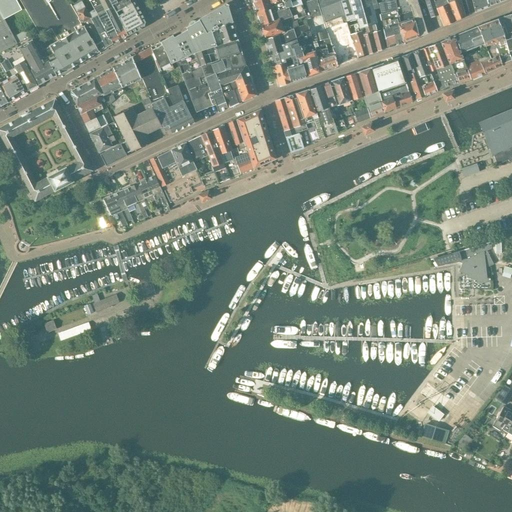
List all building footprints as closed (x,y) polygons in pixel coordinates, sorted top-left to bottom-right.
[(0,0),(0,11),(5,20),(23,10),(18,0),(0,0)] [(0,0),(0,83),(1,85),(0,85),(0,87),(8,102),(27,91),(14,68),(26,62),(18,48),(13,38),(5,20),(0,11),(0,0)] [(76,64),(98,52),(84,26),(82,27),(78,19),(79,18),(67,0),(19,0),(40,35),(51,29),(57,39),(55,40),(57,42),(46,49),(44,48),(46,47),(42,40),(39,41),(36,34),(30,38),(26,31),(13,38),(18,48),(26,62),(38,85),(56,75),(64,72),(76,64)] [(70,0),(84,26),(98,52),(98,51),(99,52),(105,48),(83,1),(84,0),(70,0)] [(84,0),(83,1),(105,48),(106,48),(119,41),(111,26),(103,10),(101,11),(96,0),(84,0)] [(111,26),(119,41),(120,40),(126,36),(113,9),(108,0),(98,0),(103,10),(111,26)] [(108,0),(113,9),(126,36),(127,35),(144,26),(146,22),(133,0),(108,0)] [(278,7),(280,10),(284,8),(288,6),(285,0),(264,0),(254,5),(257,13),(272,7),(273,9),(278,7)] [(299,0),(300,1),(302,7),(292,11),(296,20),(305,16),(310,15),(311,17),(322,13),(320,5),(318,0),(299,0)] [(318,0),(320,5),(322,13),(324,23),(325,30),(347,24),(353,22),(347,0),(318,0)] [(347,0),(353,22),(358,21),(360,30),(368,27),(374,26),(376,25),(373,16),(371,11),(367,1),(363,2),(362,0),(347,0)] [(362,0),(363,2),(367,1),(371,11),(378,8),(375,0),(362,0)] [(382,0),(383,2),(377,4),(380,14),(385,12),(390,11),(396,9),(394,0),(393,0),(382,0)] [(412,21),(407,5),(405,0),(394,0),(396,9),(398,18),(396,19),(401,35),(400,35),(403,43),(418,38),(412,21)] [(416,0),(405,0),(407,5),(412,21),(418,38),(419,37),(427,34),(426,31),(416,0)] [(424,0),(430,19),(439,15),(443,27),(439,15),(434,2),(433,0),(424,0)] [(465,17),(459,0),(433,0),(434,2),(439,0),(446,0),(455,21),(465,17)] [(446,0),(439,0),(434,2),(439,15),(443,27),(455,21),(446,0)] [(459,0),(465,17),(473,13),(469,0),(459,0)] [(486,0),(471,0),(475,12),(489,7),(486,0)] [(292,11),(302,7),(300,1),(293,4),(288,6),(284,8),(280,10),(275,13),(277,19),(292,11)] [(223,6),(197,21),(204,34),(188,42),(191,48),(185,51),(187,54),(182,56),(182,57),(188,55),(211,48),(205,34),(211,31),(232,23),(227,7),(223,6)] [(275,13),(280,10),(278,7),(273,9),(272,7),(257,13),(261,27),(277,19),(275,13)] [(385,12),(380,14),(378,14),(381,25),(384,24),(383,20),(384,19),(388,18),(396,45),(403,43),(400,35),(401,35),(396,19),(398,18),(396,9),(390,11),(385,12)] [(263,33),(265,39),(291,30),(289,26),(291,25),(291,22),(296,20),(292,11),(277,19),(261,27),(263,33)] [(314,42),(322,71),(336,66),(336,67),(337,66),(333,52),(332,53),(328,40),(327,37),(325,30),(324,23),(322,13),(311,17),(310,15),(305,16),(306,19),(307,19),(310,29),(312,36),(314,42)] [(511,14),(498,19),(494,20),(507,54),(510,62),(511,61),(511,14)] [(297,38),(303,31),(310,29),(307,19),(306,19),(305,16),(296,20),(291,22),(291,25),(289,26),(291,30),(265,39),(270,55),(283,50),(282,43),(297,38)] [(388,18),(384,19),(386,26),(382,27),(388,48),(396,45),(388,18)] [(486,23),(483,24),(494,50),(494,49),(495,52),(497,51),(499,56),(498,57),(502,66),(510,62),(507,54),(494,20),(486,23)] [(188,42),(204,34),(197,21),(159,43),(170,67),(171,68),(175,66),(172,62),(182,57),(182,56),(187,54),(185,51),(191,48),(188,42)] [(361,32),(360,30),(358,21),(353,22),(347,24),(357,59),(369,55),(366,47),(363,42),(362,36),(361,32)] [(237,40),(232,23),(211,31),(217,46),(237,40)] [(347,24),(325,30),(328,40),(330,39),(334,52),(333,52),(337,66),(341,64),(350,61),(351,61),(354,60),(355,60),(357,59),(347,24)] [(477,27),(474,28),(483,44),(487,52),(494,50),(483,24),(477,27)] [(374,26),(368,27),(377,52),(384,49),(379,31),(375,32),(374,26)] [(377,52),(368,27),(360,30),(361,32),(362,36),(363,42),(366,47),(369,55),(377,52)] [(474,28),(465,32),(469,42),(470,42),(473,48),(483,44),(474,28)] [(295,47),(303,45),(301,39),(312,36),(310,29),(303,31),(297,38),(282,43),(283,50),(270,55),(273,65),(284,62),(283,60),(297,55),(297,53),(295,47)] [(217,46),(211,31),(205,34),(211,48),(217,46)] [(454,36),(453,37),(460,53),(473,48),(470,42),(469,42),(465,32),(454,36)] [(295,47),(297,53),(297,55),(298,57),(302,68),(305,67),(308,77),(322,71),(314,42),(312,36),(301,39),(303,45),(295,47)] [(440,42),(439,42),(443,54),(446,65),(449,64),(450,66),(451,71),(456,84),(470,80),(465,66),(466,65),(464,61),(462,61),(460,53),(453,37),(440,42)] [(207,93),(210,92),(220,88),(217,82),(215,76),(219,75),(219,73),(231,68),(245,63),(237,40),(217,46),(211,48),(188,55),(182,57),(172,62),(175,66),(171,68),(172,71),(179,68),(197,112),(212,105),(211,102),(214,101),(214,99),(210,100),(207,93)] [(427,47),(436,70),(439,79),(433,81),(437,91),(443,89),(454,84),(456,84),(451,71),(450,66),(449,64),(446,65),(443,54),(439,42),(427,47)] [(170,67),(159,43),(149,48),(158,67),(162,75),(171,71),(172,71),(171,68),(170,67)] [(422,49),(421,49),(430,72),(436,70),(427,47),(426,47),(422,49)] [(168,94),(164,86),(157,68),(158,67),(149,48),(132,57),(130,58),(140,79),(142,79),(144,84),(151,101),(165,95),(168,94)] [(420,50),(411,53),(415,68),(419,78),(421,86),(424,84),(431,82),(433,81),(431,74),(430,72),(421,49),(420,50)] [(488,54),(478,59),(479,61),(480,63),(481,65),(485,73),(502,66),(498,57),(499,56),(497,51),(495,52),(494,49),(494,50),(487,52),(488,54)] [(409,54),(402,56),(407,70),(409,69),(415,68),(411,53),(409,54)] [(283,60),(284,62),(290,83),(308,77),(305,67),(302,68),(298,57),(297,55),(283,60)] [(140,79),(130,58),(113,68),(111,68),(121,88),(135,81),(136,83),(138,82),(139,86),(144,84),(142,79),(140,79)] [(381,102),(392,98),(399,95),(409,92),(398,59),(370,68),(378,93),(380,98),(381,102)] [(466,65),(465,66),(470,80),(472,79),(485,74),(485,73),(481,65),(480,63),(479,61),(475,62),(475,61),(471,63),(472,63),(466,65)] [(38,85),(26,62),(14,68),(27,91),(38,85)] [(279,87),(290,83),(284,62),(273,65),(273,67),(279,87)] [(245,66),(245,63),(231,68),(219,73),(219,75),(215,76),(217,82),(219,87),(227,84),(230,91),(236,88),(252,82),(245,66)] [(112,93),(121,88),(111,68),(96,77),(95,78),(103,94),(104,96),(105,95),(112,93)] [(357,72),(356,73),(363,97),(378,93),(370,68),(357,72)] [(411,73),(408,74),(417,100),(423,97),(425,96),(421,86),(419,78),(415,68),(409,69),(411,73)] [(166,85),(164,86),(168,94),(165,95),(165,96),(170,94),(167,88),(177,85),(171,71),(162,75),(166,85)] [(363,97),(356,73),(343,77),(342,77),(350,101),(351,103),(364,99),(363,97)] [(334,96),(337,104),(338,106),(350,101),(342,77),(331,81),(336,95),(334,96)] [(95,78),(92,80),(83,85),(71,91),(70,95),(77,109),(89,132),(99,128),(91,110),(99,106),(95,98),(103,94),(95,78)] [(331,82),(322,85),(329,107),(332,106),(334,112),(340,110),(338,106),(337,104),(334,96),(336,95),(331,81),(331,82)] [(424,84),(421,86),(425,96),(434,92),(437,91),(433,81),(431,82),(424,84)] [(236,96),(239,103),(256,95),(252,82),(236,88),(239,95),(236,96)] [(0,106),(8,102),(0,87),(0,85),(1,85),(0,83),(0,106)] [(221,91),(228,108),(239,103),(236,96),(239,95),(236,88),(230,91),(227,84),(219,87),(220,88),(221,91)] [(182,98),(177,85),(167,88),(170,94),(165,96),(169,104),(182,98)] [(333,119),(329,107),(322,85),(308,90),(325,138),(337,132),(334,123),(334,122),(333,119)] [(210,92),(207,93),(210,100),(214,99),(214,101),(218,112),(228,108),(221,91),(220,88),(210,92)] [(139,93),(142,100),(148,97),(145,90),(139,93)] [(308,90),(295,94),(302,115),(307,128),(311,143),(325,138),(308,90)] [(453,92),(453,91),(453,90),(442,94),(443,95),(445,101),(454,99),(453,92)] [(399,95),(392,98),(396,108),(412,102),(409,92),(399,95)] [(112,93),(105,95),(109,104),(115,100),(112,93)] [(372,106),(381,102),(380,98),(378,93),(363,97),(364,99),(366,108),(367,110),(373,108),(372,106)] [(284,97),(293,123),(302,147),(311,143),(307,128),(302,115),(295,94),(284,97)] [(172,133),(177,131),(169,109),(168,105),(164,97),(151,102),(148,97),(142,100),(147,110),(143,111),(142,111),(142,112),(137,115),(136,114),(135,114),(132,110),(133,108),(131,108),(130,109),(128,110),(127,109),(125,110),(126,111),(117,115),(116,114),(115,115),(116,116),(115,117),(113,117),(113,118),(114,118),(116,122),(115,123),(115,124),(116,124),(119,128),(118,129),(119,131),(120,130),(124,137),(123,137),(123,139),(122,139),(124,143),(127,149),(130,148),(131,150),(130,152),(131,152),(131,151),(134,150),(135,152),(136,151),(135,150),(146,145),(146,146),(147,145),(147,144),(149,143),(150,143),(150,142),(150,141),(147,136),(147,135),(147,134),(148,134),(147,133),(160,127),(161,127),(161,126),(160,125),(160,124),(161,124),(165,132),(170,129),(172,133)] [(293,123),(284,97),(274,101),(282,127),(293,123)] [(396,108),(392,98),(381,102),(384,113),(387,112),(396,108)] [(12,138),(52,116),(61,111),(55,101),(56,100),(55,99),(53,99),(53,100),(32,111),(30,108),(18,114),(19,117),(0,127),(0,135),(4,143),(12,138)] [(183,99),(168,105),(169,109),(177,131),(194,123),(183,99)] [(373,108),(367,110),(370,118),(384,113),(381,102),(372,106),(373,108)] [(261,108),(237,119),(245,144),(253,169),(276,159),(261,108)] [(370,118),(367,110),(366,108),(361,110),(354,113),(357,123),(364,120),(370,118)] [(61,111),(52,116),(57,126),(66,121),(61,111)] [(223,125),(231,148),(237,166),(240,174),(253,169),(245,144),(237,119),(223,125)] [(342,119),(334,122),(334,123),(337,132),(346,128),(342,119)] [(489,150),(492,156),(493,155),(497,165),(508,160),(509,162),(511,160),(511,119),(482,132),(488,145),(489,150)] [(57,126),(62,135),(71,130),(66,121),(57,126)] [(293,123),(282,127),(290,152),(302,147),(293,123)] [(371,123),(361,127),(362,129),(364,135),(374,131),(371,124),(371,123)] [(231,148),(223,125),(211,131),(219,152),(231,148)] [(94,144),(112,135),(107,126),(90,134),(94,144)] [(71,130),(62,135),(67,144),(75,139),(71,130)] [(201,136),(208,155),(209,158),(217,176),(219,182),(230,178),(226,170),(219,152),(211,131),(201,136)] [(114,141),(112,135),(94,144),(98,153),(112,147),(110,143),(114,141)] [(208,155),(201,136),(186,143),(185,143),(193,162),(208,155)] [(17,147),(12,138),(4,143),(9,151),(17,147)] [(72,153),(80,149),(75,139),(67,144),(72,153)] [(130,154),(127,149),(124,143),(99,155),(105,165),(107,166),(126,156),(130,154)] [(204,188),(202,183),(194,165),(193,162),(185,143),(150,160),(170,203),(176,200),(190,193),(193,192),(204,188)] [(9,152),(14,161),(22,157),(17,147),(9,151),(9,152)] [(237,166),(231,148),(219,152),(226,170),(237,166)] [(72,153),(77,163),(85,158),(80,149),(72,153)] [(209,158),(208,155),(193,162),(194,165),(202,183),(217,176),(209,158)] [(26,165),(22,157),(14,161),(18,169),(26,165)] [(66,169),(73,181),(90,172),(94,170),(88,158),(86,159),(85,158),(77,163),(66,169)] [(477,164),(461,169),(464,177),(479,172),(477,164)] [(18,169),(23,178),(31,174),(26,165),(18,169)] [(237,166),(226,170),(230,178),(240,174),(237,166)] [(73,181),(66,169),(65,167),(46,176),(47,179),(54,191),(73,181)] [(36,184),(31,174),(23,178),(28,189),(36,184)] [(162,192),(154,176),(146,180),(155,200),(160,197),(164,204),(167,203),(162,192)] [(202,183),(204,188),(219,182),(217,176),(202,183)] [(36,184),(28,189),(34,200),(35,202),(36,201),(54,191),(47,179),(36,184)] [(137,183),(145,200),(148,208),(149,211),(153,209),(149,202),(155,200),(146,180),(137,183)] [(137,183),(130,187),(139,206),(140,208),(142,211),(141,212),(144,218),(147,217),(144,209),(148,208),(145,200),(137,183)] [(130,187),(120,191),(130,212),(135,210),(137,213),(141,212),(142,211),(140,208),(139,206),(130,187)] [(113,194),(121,213),(125,211),(130,222),(134,221),(130,212),(120,191),(113,194)] [(198,197),(201,203),(211,199),(209,192),(208,191),(198,195),(198,197)] [(127,225),(121,213),(113,194),(103,199),(111,217),(117,214),(123,227),(125,226),(127,225)] [(433,259),(437,266),(458,262),(462,264),(461,266),(460,269),(468,272),(467,274),(476,277),(476,279),(486,280),(486,277),(484,259),(489,256),(487,251),(491,248),(490,241),(453,253),(433,259)] [(116,295),(100,301),(97,294),(91,296),(94,303),(93,304),(96,311),(119,303),(116,295)] [(90,304),(84,306),(87,315),(94,312),(90,304)] [(53,321),(45,324),(48,332),(56,329),(53,321)] [(88,322),(56,332),(58,340),(91,330),(88,322)] [(33,341),(21,346),(25,356),(37,352),(33,341)] [(511,393),(511,390),(505,387),(498,399),(506,404),(511,393)] [(438,422),(444,414),(432,406),(427,413),(438,422)] [(508,433),(511,425),(511,414),(510,413),(511,411),(504,406),(492,426),(501,431),(502,429),(508,433)] [(425,424),(421,436),(444,443),(448,431),(425,424)]
